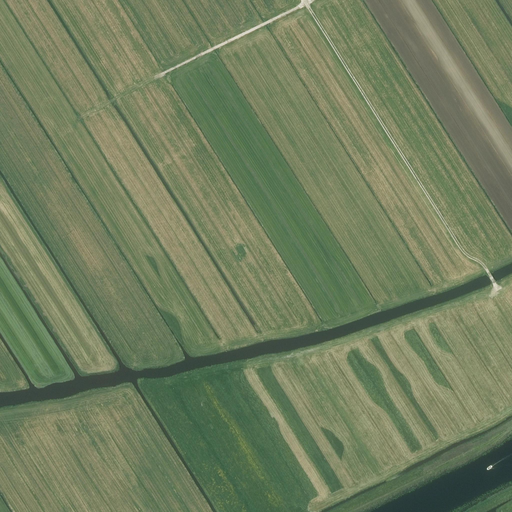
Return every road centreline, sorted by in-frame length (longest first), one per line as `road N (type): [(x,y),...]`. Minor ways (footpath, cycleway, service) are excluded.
road 1 (track): [(495,285),(463,252),(303,0)]
road 2 (track): [(154,78),(311,0)]
